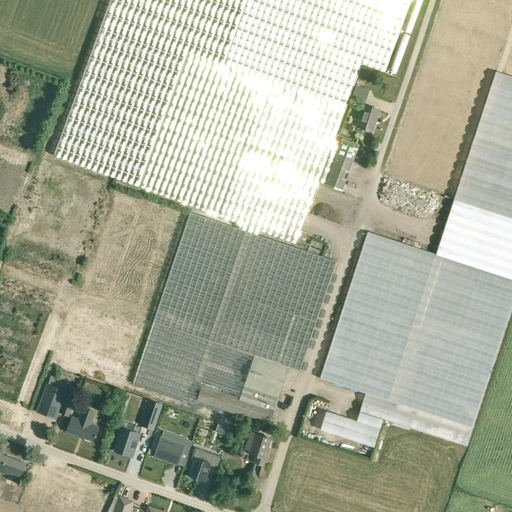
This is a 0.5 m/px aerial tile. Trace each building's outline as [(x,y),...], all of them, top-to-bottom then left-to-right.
[(77,84),(52,160),(114,181),(241,224),(259,230),(295,244),(315,184),(316,181),(341,189),(355,148),(331,138),(341,107),(357,59),(381,67),(403,0),(108,0),(79,80),(77,84)] [(405,29),(390,69),(398,71),(412,32),(405,29)] [(511,76),(495,71),(436,254),(368,232),(320,378),(366,393),(360,411),(466,446),(511,305),(511,76)] [(366,100),(370,89),(357,85),(353,96),(366,100)] [(372,132),(379,110),(364,105),(357,127),(372,132)] [(366,160),(357,156),(355,163),(364,166),(366,160)] [(391,208),(389,201),(370,204),(371,212),(391,208)] [(153,322),(133,383),(196,404),(197,401),(263,423),(266,415),(272,417),(274,411),(275,407),(289,367),(300,371),(337,262),(297,248),(294,247),(257,235),(259,230),(241,224),(239,228),(190,212),(182,238),(153,322)] [(69,265),(73,266),(73,268),(76,268),(78,259),(70,258),(69,265)] [(60,373),(59,378),(50,375),(47,383),(36,412),(56,419),(67,390),(66,390),(69,382),(71,377),(60,373)] [(70,385),(65,398),(59,413),(67,416),(77,388),(70,385)] [(139,393),(151,397),(153,390),(141,387),(139,393)] [(156,393),(153,400),(163,404),(166,396),(156,393)] [(149,401),(141,425),(153,429),(161,405),(149,401)] [(91,440),(93,441),(98,426),(91,423),(95,411),(82,407),(78,419),(71,416),(66,431),(85,438),(85,439),(89,441),(91,440)] [(124,454),(132,456),(134,448),(135,449),(136,448),(135,448),(137,441),(138,442),(138,441),(137,441),(141,428),(135,425),(133,432),(120,428),(116,438),(119,439),(115,450),(124,454)] [(267,448),(271,438),(251,432),(245,449),(250,451),(249,454),(256,456),(254,462),(264,465),(269,448),(267,448)] [(160,436),(153,456),(177,465),(177,464),(181,453),(187,455),(191,444),(190,443),(182,440),(181,444),(162,437),(161,437),(160,436)] [(209,465),(217,468),(222,456),(195,447),(191,459),(200,462),(198,465),(193,464),(189,476),(192,477),(200,480),(201,480),(204,481),(207,472),(208,471),(207,471),(208,468),(209,468),(208,468),(209,465)] [(21,477),(26,463),(0,453),(0,469),(0,471),(9,475),(10,472),(21,477)] [(79,511),(99,511),(107,493),(79,482),(74,494),(71,493),(70,494),(35,480),(31,489),(80,509),(79,511)] [(120,497),(114,511),(128,511),(132,502),(120,497)] [(493,511),(496,505),(485,502),(481,511),(493,511)]
